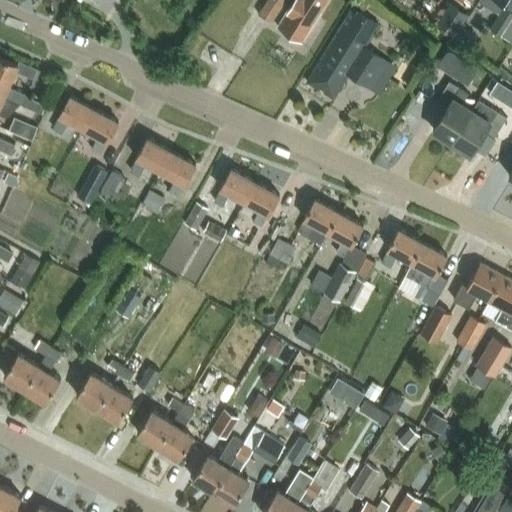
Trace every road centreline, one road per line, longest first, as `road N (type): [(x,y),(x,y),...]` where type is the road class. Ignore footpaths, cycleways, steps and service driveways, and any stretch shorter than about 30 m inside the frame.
road 1 (residential): [(511,240),(0,8)]
road 2 (unclassified): [(158,511),(0,431)]
